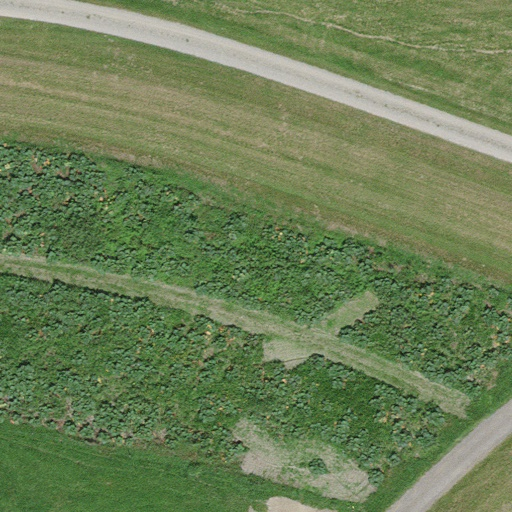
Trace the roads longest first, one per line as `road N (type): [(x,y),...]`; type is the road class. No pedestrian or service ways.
road 1 (track): [(511,149),(116,28),(0,14)]
road 2 (track): [(511,416),(408,511)]
